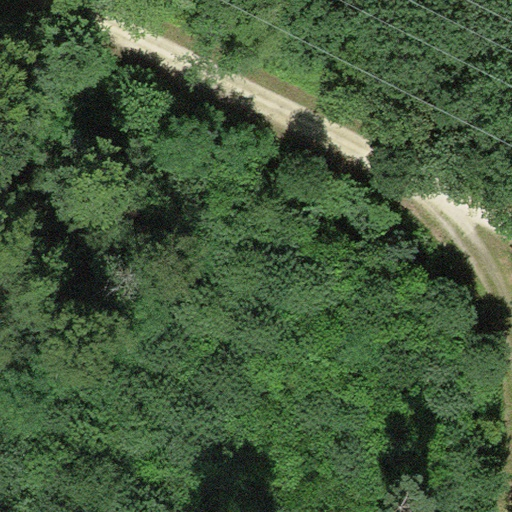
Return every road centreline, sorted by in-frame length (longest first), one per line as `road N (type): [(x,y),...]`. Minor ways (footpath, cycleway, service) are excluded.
road 1 (track): [(55,0),(511,229)]
road 2 (track): [(443,197),(507,291),(511,324)]
